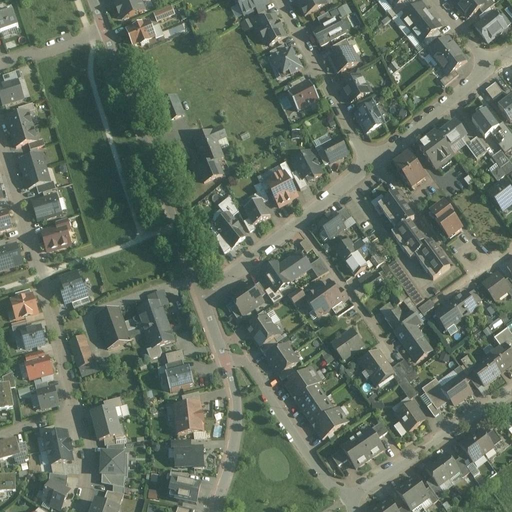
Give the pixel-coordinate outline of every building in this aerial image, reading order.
[(123,0),(115,3),(117,8),(116,9),(119,16),(120,16),(122,21),(144,12),(139,0),(123,0)] [(240,0),(236,2),(238,5),(244,17),(255,11),(255,10),(263,6),(264,7),(268,4),(266,0),(240,0)] [(301,0),(298,2),(302,9),(301,12),(305,18),(324,8),(321,2),(321,0),(301,0)] [(385,0),(393,10),(402,3),(405,0),(385,0)] [(460,0),(455,4),(468,20),(479,10),(486,5),(486,4),(482,0),(460,0)] [(486,5),(479,10),(483,15),(490,9),(495,6),(491,1),(486,4),(486,5)] [(415,2),(406,9),(407,9),(401,14),(405,18),(419,7),(415,2)] [(402,3),(393,10),(388,14),(393,20),(401,14),(407,9),(406,9),(402,3)] [(405,18),(402,21),(412,33),(429,18),(426,14),(427,13),(421,5),(405,18)] [(340,12),(343,18),(352,14),(349,8),(340,12)] [(171,9),(155,16),(157,23),(174,16),(171,9)] [(483,15),(479,18),(483,23),(494,14),(490,9),(483,15)] [(0,15),(0,35),(18,29),(12,11),(0,15)] [(266,13),(250,21),(254,29),(256,28),(256,27),(270,20),(266,13)] [(483,23),(475,29),(487,44),(506,29),(494,14),(483,23)] [(328,15),(317,20),(321,29),(330,24),(330,25),(332,23),(331,20),(328,15)] [(270,20),(256,27),(256,28),(264,43),(268,44),(269,47),(286,39),(282,31),(279,25),(279,26),(275,18),(270,20)] [(429,18),(412,33),(421,44),(424,42),(438,31),(440,29),(434,21),(433,22),(429,18)] [(321,29),(313,33),(320,48),(345,35),(338,20),(332,23),(330,25),(330,24),(321,29)] [(149,23),(127,32),(133,47),(140,45),(141,47),(149,44),(148,41),(155,38),(149,23)] [(438,31),(424,42),(428,47),(432,44),(442,36),(438,31)] [(436,49),(429,55),(430,56),(438,66),(458,51),(448,39),(436,49)] [(346,41),(330,50),(335,58),(350,50),(346,41)] [(321,53),(334,47),(332,43),(319,50),(321,53)] [(428,47),(418,55),(423,61),(430,56),(429,55),(436,49),(432,44),(428,47)] [(285,46),(270,54),(272,59),(288,51),(285,46)] [(272,59),(270,61),(277,73),(280,71),(283,77),(289,74),(291,77),(303,71),(292,49),(288,51),(272,59)] [(335,58),(329,61),(337,75),(358,64),(359,61),(357,57),(355,56),(354,57),(351,49),(350,50),(335,58)] [(458,51),(438,66),(442,71),(447,71),(450,75),(450,76),(455,72),(467,62),(458,51)] [(149,57),(136,62),(142,75),(155,69),(149,57)] [(358,71),(342,80),(345,86),(361,77),(358,71)] [(20,72),(3,78),(5,87),(18,83),(18,84),(23,82),(20,72)] [(455,72),(450,76),(450,75),(440,83),(445,88),(459,77),(455,72)] [(345,86),(341,88),(350,104),(370,94),(361,77),(345,86)] [(304,79),(288,87),(291,93),(307,85),(304,79)] [(5,87),(0,88),(0,96),(3,107),(23,101),(18,84),(18,83),(5,87)] [(291,93),(288,95),(298,113),(319,102),(310,84),(307,85),(291,93)] [(495,84),(485,92),(493,102),(503,95),(495,84)] [(511,97),(498,108),(510,125),(511,123),(511,97)] [(176,98),(161,104),(169,123),(184,117),(176,98)] [(373,100),(357,108),(360,114),(374,107),(376,106),(373,100)] [(33,106),(18,110),(20,117),(28,114),(35,112),(33,106)] [(360,114),(356,116),(366,135),(384,125),(374,107),(360,114)] [(486,112),(472,123),(485,140),(490,136),(506,156),(511,151),(511,136),(503,125),(499,129),(486,112)] [(20,117),(7,120),(12,135),(32,129),(28,114),(20,117)] [(455,123),(438,136),(449,151),(462,141),(466,138),(455,123)] [(32,129),(12,135),(16,149),(28,146),(37,143),(32,129)] [(222,129),(212,133),(216,143),(226,139),(222,129)] [(212,133),(194,140),(205,167),(205,168),(217,163),(223,160),(219,150),(216,143),(212,133)] [(436,134),(418,148),(436,172),(454,158),(449,151),(438,136),(436,134)] [(471,144),(466,138),(462,141),(477,161),(481,158),(471,144)] [(226,139),(216,143),(219,150),(229,146),(226,139)] [(477,139),(471,144),(481,158),(487,153),(477,139)] [(348,156),(339,140),(336,141),(336,142),(333,141),(331,143),(328,148),(323,151),(330,164),(330,165),(348,156)] [(37,143),(28,146),(30,152),(45,148),(43,141),(37,143)] [(330,164),(323,151),(317,154),(324,167),(330,164)] [(501,153),(492,159),(496,165),(500,170),(509,163),(501,153)] [(310,154),(303,158),(304,160),(301,162),(301,161),(293,165),(297,173),(302,182),(304,181),(307,180),(308,183),(314,180),(322,176),(310,154)] [(426,179),(408,155),(394,166),(399,172),(400,172),(404,177),(403,177),(404,178),(410,185),(409,186),(412,190),(426,179)] [(41,157),(20,163),(24,177),(45,171),(41,157)] [(217,163),(205,168),(205,167),(198,170),(204,185),(223,177),(217,163)] [(292,176),(286,165),(280,168),(284,175),(284,174),(289,183),(294,180),(292,176)] [(500,170),(496,165),(489,171),(497,183),(505,177),(500,170)] [(45,171),(24,177),(29,191),(36,189),(50,185),(50,184),(45,171)] [(304,181),(302,182),(297,173),(292,176),(294,180),(300,193),(308,188),(304,181)] [(284,175),(278,178),(277,177),(270,181),(271,183),(267,185),(270,191),(280,209),(287,205),(286,205),(293,201),(293,200),(296,198),(289,183),(284,174),(284,175)] [(473,184),(469,177),(464,181),(469,187),(473,184)] [(50,185),(36,189),(38,196),(43,195),(56,191),(53,183),(50,184),(50,185)] [(511,204),(511,195),(502,183),(488,193),(500,209),(506,204),(509,207),(511,204)] [(261,187),(260,185),(254,189),(257,195),(254,197),(257,203),(261,201),(262,201),(261,201),(263,204),(269,201),(265,194),(261,187)] [(267,185),(261,187),(265,194),(270,191),(267,185)] [(56,191),(43,195),(45,201),(56,197),(57,202),(61,201),(58,190),(56,191)] [(396,195),(375,210),(381,218),(385,215),(397,232),(401,229),(410,223),(414,220),(396,195)] [(45,201),(33,204),(38,223),(61,216),(57,202),(56,197),(45,201)] [(230,198),(218,208),(226,218),(229,216),(232,220),(239,214),(230,198)] [(257,203),(244,210),(244,211),(244,210),(249,220),(253,227),(253,228),(254,227),(271,218),(270,218),(263,204),(261,201),(262,201),(261,201),(257,203)] [(444,204),(431,214),(435,220),(434,221),(448,239),(453,235),(454,236),(461,231),(452,218),(452,216),(444,204)] [(345,209),(335,216),(342,226),(351,219),(345,209)] [(244,222),(248,220),(243,210),(239,212),(244,222)] [(0,214),(0,233),(11,230),(6,213),(0,214)] [(226,218),(215,227),(221,235),(232,249),(245,239),(240,233),(241,232),(232,220),(229,216),(226,218)] [(335,216),(327,221),(326,220),(319,225),(330,240),(345,230),(342,226),(335,216)] [(249,220),(244,223),(249,234),(256,231),(254,227),(253,228),(253,227),(249,220)] [(67,221),(56,224),(57,230),(65,228),(66,232),(70,231),(67,221)] [(410,223),(401,229),(397,232),(393,235),(411,260),(415,257),(419,254),(418,253),(427,247),(410,223)] [(57,230),(42,235),(48,254),(70,247),(66,232),(65,228),(57,230)] [(232,249),(221,235),(216,240),(224,256),(232,249)] [(371,246),(366,240),(362,243),(366,249),(371,246)] [(312,251),(305,242),(300,246),(307,255),(312,251)] [(353,249),(348,242),(336,251),(345,264),(366,249),(362,243),(353,249)] [(427,247),(418,253),(419,254),(415,257),(433,281),(450,269),(432,244),(427,247)] [(388,270),(371,246),(366,249),(371,255),(370,256),(373,260),(371,262),(376,270),(381,267),(385,272),(388,270)] [(6,250),(0,251),(0,272),(22,266),(16,247),(6,250)] [(366,249),(345,264),(355,277),(368,268),(362,261),(370,256),(371,255),(366,249)] [(300,254),(294,258),(295,259),(288,264),(288,263),(280,268),(288,280),(296,275),(298,278),(311,270),(300,254)] [(320,260),(314,265),(323,277),(329,273),(320,260)] [(421,296),(396,261),(387,267),(412,302),(421,296)] [(288,280),(280,268),(277,265),(262,275),(272,289),(275,294),(279,292),(290,284),(288,280)] [(76,272),(59,278),(62,287),(79,282),(76,272)] [(370,274),(358,282),(362,287),(368,295),(384,284),(383,282),(378,275),(374,278),(370,274)] [(503,283),(497,275),(482,286),(495,303),(508,294),(510,292),(503,283)] [(402,290),(395,280),(390,284),(397,294),(402,290)] [(511,298),(511,285),(510,283),(508,280),(503,283),(510,292),(508,294),(511,299),(511,298)] [(62,287),(59,289),(65,306),(87,298),(81,281),(79,282),(62,287)] [(337,293),(329,283),(318,291),(331,309),(342,302),(344,304),(349,300),(342,290),(337,293)] [(253,289),(250,284),(241,290),(254,310),(263,303),(261,299),(253,289)] [(265,293),(259,285),(253,289),(261,299),(266,295),(265,293)] [(362,287),(353,293),(361,303),(369,298),(368,295),(362,287)] [(275,294),(272,289),(265,293),(266,295),(274,306),(284,300),(279,292),(275,294)] [(254,310),(241,290),(233,295),(238,301),(233,305),(242,318),(254,310)] [(397,294),(390,298),(397,308),(404,304),(403,303),(408,300),(402,290),(397,294)] [(299,291),(288,298),(296,309),(306,302),(304,299),(304,298),(299,291)] [(318,291),(311,296),(310,294),(304,298),(304,299),(306,302),(314,312),(316,311),(320,317),(322,316),(324,316),(329,313),(329,311),(331,309),(318,291)] [(29,292),(16,296),(17,301),(31,298),(29,292)] [(481,302),(473,292),(467,297),(474,307),(481,302)] [(163,293),(157,295),(161,308),(162,308),(168,306),(163,293)] [(157,295),(134,303),(140,319),(143,328),(145,334),(151,351),(174,343),(162,308),(161,308),(157,295)] [(465,295),(451,305),(463,320),(476,311),(474,307),(467,297),(465,295)] [(17,301),(12,303),(17,321),(37,315),(31,298),(17,301)] [(430,301),(418,310),(423,317),(435,308),(430,301)] [(420,315),(411,304),(407,307),(411,313),(411,312),(415,318),(420,315)] [(242,318),(233,305),(228,308),(237,321),(242,318)] [(451,305),(435,316),(445,330),(452,325),(454,327),(463,320),(451,305)] [(118,309),(96,317),(108,351),(131,343),(130,341),(124,325),(118,309)] [(398,311),(385,320),(395,333),(407,324),(403,318),(398,311)] [(411,313),(403,318),(407,324),(415,318),(411,312),(411,313)] [(264,313),(249,323),(252,328),(267,318),(264,313)] [(252,328),(247,332),(253,341),(273,327),(267,318),(252,328)] [(395,333),(403,346),(419,335),(416,330),(422,326),(416,318),(416,319),(415,318),(407,324),(395,333)] [(140,319),(124,325),(130,341),(135,340),(134,338),(145,334),(143,328),(140,319)] [(27,325),(12,329),(15,340),(23,338),(21,333),(29,331),(27,325)] [(454,327),(452,325),(445,330),(447,332),(451,337),(457,332),(454,327)] [(273,327),(253,341),(260,350),(274,340),(279,336),(273,327)] [(29,331),(21,333),(23,338),(26,351),(45,346),(40,328),(29,331)] [(511,336),(507,330),(494,340),(501,349),(505,346),(508,351),(511,348),(511,336)] [(352,332),(332,346),(343,362),(364,348),(352,332)] [(419,335),(403,346),(416,364),(432,353),(419,335)] [(83,338),(69,343),(76,363),(90,358),(83,338)] [(274,340),(260,350),(263,355),(275,347),(278,344),(274,340)] [(278,352),(266,360),(273,369),(292,355),(286,346),(278,352)] [(501,349),(488,359),(489,359),(500,374),(511,365),(511,355),(508,351),(505,346),(501,349)] [(275,347),(263,355),(266,360),(278,352),(275,347)] [(378,352),(360,365),(377,389),(394,376),(395,376),(391,371),(378,352)] [(43,353),(25,357),(27,364),(44,359),(43,353)] [(324,357),(328,365),(334,362),(330,354),(324,357)] [(292,355),(273,369),(279,378),(291,369),(299,364),(292,355)] [(90,358),(76,363),(79,370),(96,364),(93,357),(90,358)] [(477,368),(469,357),(461,363),(470,375),(472,372),(477,368)] [(27,364),(25,365),(30,382),(53,376),(48,358),(27,364)] [(118,358),(111,361),(116,374),(123,371),(118,358)] [(477,368),(472,372),(483,387),(484,388),(500,375),(500,374),(489,359),(488,359),(488,360),(477,368)] [(409,368),(405,361),(399,365),(407,378),(414,372),(411,367),(409,368)] [(183,363),(165,367),(167,375),(185,371),(183,363)] [(399,365),(391,371),(395,376),(394,376),(400,384),(406,379),(407,378),(399,365)] [(467,377),(460,368),(454,372),(459,379),(459,378),(465,386),(471,382),(467,377)] [(167,375),(165,376),(170,394),(194,388),(190,369),(185,371),(167,375)] [(291,369),(279,378),(282,383),(295,374),(291,369)] [(311,370),(286,388),(322,442),(348,424),(339,410),(335,413),(330,406),(327,408),(323,403),(326,401),(325,399),(322,401),(318,396),(321,394),(317,387),(321,384),(311,370)] [(483,387),(472,372),(470,375),(467,377),(471,382),(477,391),(483,387)] [(13,374),(2,379),(4,388),(9,387),(9,391),(15,390),(13,374)] [(443,390),(442,391),(451,402),(454,407),(471,395),(465,386),(459,378),(459,379),(443,390)] [(418,396),(406,379),(400,384),(398,385),(410,402),(418,396)] [(436,381),(422,391),(432,405),(437,412),(439,411),(451,402),(442,391),(443,390),(436,381)] [(47,384),(35,387),(37,394),(48,391),(47,384)] [(4,388),(0,388),(0,412),(7,411),(7,410),(13,409),(9,391),(9,387),(4,388)] [(19,391),(21,401),(32,399),(30,389),(19,391)] [(48,391),(37,394),(41,411),(59,406),(54,389),(48,391)] [(199,394),(182,398),(183,404),(200,400),(199,394)] [(121,400),(103,404),(106,412),(114,410),(114,411),(120,410),(123,409),(121,400)] [(183,404),(178,405),(179,408),(200,406),(200,407),(201,407),(200,400),(183,404)] [(413,404),(396,416),(409,434),(425,422),(413,404)] [(437,412),(432,405),(427,409),(434,419),(441,414),(439,411),(437,412)] [(179,408),(174,409),(176,427),(174,427),(175,436),(177,436),(177,437),(203,434),(202,426),(204,426),(202,414),(201,414),(200,407),(200,406),(179,408)] [(106,412),(92,416),(99,443),(104,442),(115,439),(121,438),(118,428),(116,419),(114,411),(114,410),(106,412)] [(381,424),(370,432),(371,433),(376,440),(377,439),(378,441),(388,434),(381,424)] [(126,439),(122,427),(118,428),(121,438),(115,439),(116,441),(126,439)] [(55,428),(39,432),(41,439),(45,438),(56,435),(55,428)] [(485,437),(481,431),(475,436),(471,440),(484,457),(494,449),(493,448),(485,437)] [(501,442),(493,431),(485,437),(493,448),(501,442)] [(363,434),(347,445),(349,448),(343,452),(348,459),(346,460),(347,462),(350,466),(352,465),(356,471),(384,452),(380,446),(381,445),(378,441),(377,439),(376,440),(371,433),(365,437),(363,434)] [(56,435),(45,438),(48,452),(71,448),(70,443),(68,444),(66,434),(56,435)] [(115,439),(104,442),(105,448),(107,448),(117,447),(116,441),(115,439)] [(484,457),(471,440),(466,443),(466,442),(460,447),(464,453),(473,464),(473,465),(484,457)] [(16,442),(0,446),(0,462),(17,458),(20,457),(17,446),(16,442)] [(190,442),(172,443),(172,451),(177,451),(177,450),(190,450),(190,442)] [(26,444),(17,446),(20,457),(17,458),(18,465),(28,462),(28,456),(26,444)] [(117,447),(107,448),(107,455),(124,456),(125,446),(117,447)] [(71,448),(48,452),(51,467),(63,465),(72,463),(70,453),(72,452),(71,448)] [(190,450),(177,450),(177,451),(177,458),(176,459),(176,468),(194,467),(194,470),(203,469),(202,449),(190,450)] [(342,451),(331,458),(338,468),(347,462),(346,460),(348,459),(343,452),(342,451)] [(473,464),(464,453),(458,458),(459,460),(460,460),(467,469),(473,464)] [(107,455),(102,455),(101,477),(102,477),(123,478),(124,456),(107,455)] [(453,464),(446,455),(440,459),(441,460),(436,463),(449,481),(459,473),(460,473),(453,464)] [(123,478),(102,477),(101,486),(113,488),(124,491),(124,481),(128,481),(129,456),(124,456),(123,478)] [(467,469),(460,460),(459,460),(453,464),(460,473),(459,473),(463,479),(470,474),(467,469)] [(449,481),(436,463),(432,467),(431,466),(425,470),(432,480),(438,489),(439,488),(449,481)] [(63,465),(51,467),(53,476),(65,477),(63,465)] [(173,481),(187,484),(189,476),(171,475),(169,481),(173,482),(173,481)] [(53,476),(50,476),(49,484),(50,484),(65,491),(67,487),(68,478),(65,477),(53,476)] [(15,479),(0,479),(0,493),(15,493),(15,479)] [(424,493),(414,479),(405,486),(420,506),(429,499),(424,493)] [(438,489),(432,480),(426,484),(437,498),(443,494),(439,488),(438,489)] [(197,506),(200,487),(187,484),(173,481),(173,482),(170,494),(177,495),(176,501),(197,506)] [(65,491),(50,484),(45,495),(46,496),(43,502),(51,506),(51,508),(59,511),(61,511),(70,493),(65,491)] [(411,511),(420,506),(405,486),(396,492),(406,506),(410,511),(411,511)] [(124,491),(113,488),(113,494),(124,497),(124,491)] [(439,502),(429,489),(424,493),(429,499),(433,506),(439,502)] [(113,494),(107,493),(105,499),(121,505),(124,497),(113,494)] [(105,499),(103,505),(118,511),(121,505),(105,499)] [(395,511),(387,501),(378,508),(381,511),(395,511)] [(103,505),(96,503),(93,511),(118,511),(119,511),(103,505)]
